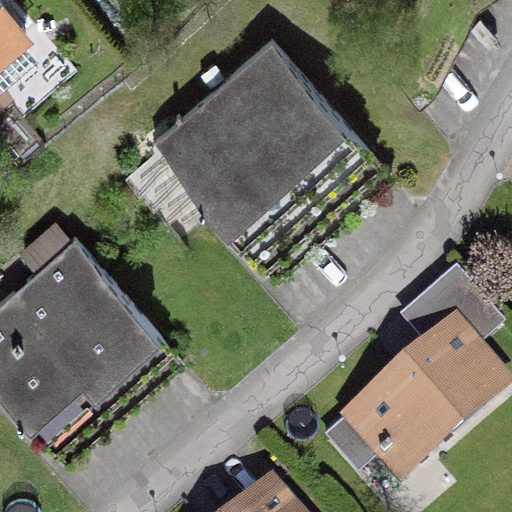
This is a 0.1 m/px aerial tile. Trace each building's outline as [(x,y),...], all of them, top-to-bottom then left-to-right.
[(0,0),(0,99),(8,93),(0,83),(0,52),(26,30),(0,0)] [(378,59),(416,103),(439,83),(431,75),(453,56),(446,47),(467,29),(460,20),(484,0),(412,0),(406,6),(414,14),(392,32),(399,41),(378,59)] [(155,139),(223,216),(341,117),(271,38),(155,139)] [(358,135),(341,117),(223,216),(240,235),(358,135)] [(374,153),(358,135),(240,235),(257,254),(374,153)] [(390,171),(374,153),(257,254),(274,273),(390,171)] [(0,299),(0,383),(24,411),(139,309),(74,235),(0,299)] [(160,333),(139,309),(24,411),(44,434),(160,333)] [(453,329),(351,417),(383,458),(385,456),(400,474),(502,386),(453,329)] [(179,355),(160,333),(44,434),(63,457),(179,355)] [(287,511),(268,489),(241,511),(287,511)]
